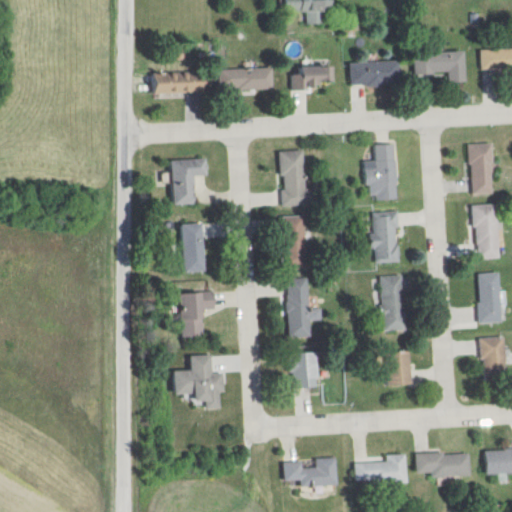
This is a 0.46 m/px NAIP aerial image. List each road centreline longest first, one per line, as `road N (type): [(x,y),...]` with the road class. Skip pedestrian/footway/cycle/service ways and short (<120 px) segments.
road 1 (residential): [(125,511),(132,0)]
road 2 (residential): [(511,115),(129,137)]
road 3 (residential): [(447,417),(430,120)]
road 4 (residential): [(258,424),(241,130)]
road 5 (residential): [(511,413),(258,424)]
